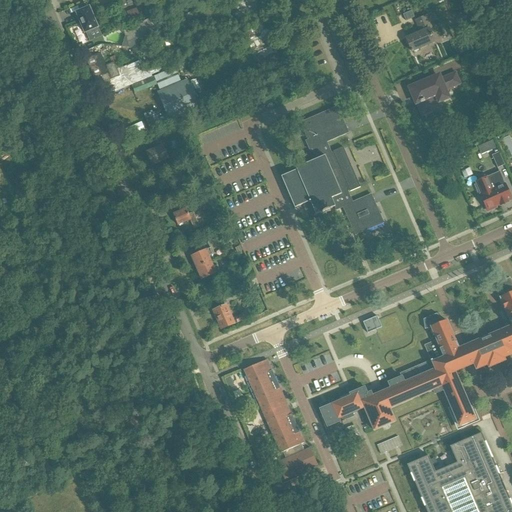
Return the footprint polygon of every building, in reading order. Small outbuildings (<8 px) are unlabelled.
[(142,12),(145,18),(163,12),(160,5),(142,12)] [(99,28),(90,6),(76,12),(85,34),(99,28)] [(127,12),(131,23),(143,19),(139,8),(127,12)] [(412,52),(434,43),(429,32),(431,32),(428,23),(430,22),(428,16),(414,21),(419,33),(406,38),(412,52)] [(103,97),(148,78),(141,60),(117,69),(114,62),(106,66),(101,53),(86,58),(103,97)] [(175,69),(154,77),(160,89),(180,81),(175,69)] [(416,103),(417,103),(422,114),(424,113),(425,114),(431,112),(430,111),(432,110),(430,105),(441,101),(442,102),(447,100),(446,99),(448,98),(445,91),(461,84),(456,72),(440,79),(439,76),(410,89),(411,91),(409,91),(414,102),(416,101),(416,103)] [(153,77),(132,86),(135,93),(156,84),(153,77)] [(170,121),(200,109),(188,80),(158,93),(170,121)] [(294,209),(302,205),(309,223),(318,220),(316,215),(320,213),(322,216),(330,213),(329,209),(334,207),(335,211),(342,208),(353,235),(382,223),(370,195),(351,203),(347,193),(359,188),(342,148),(331,153),(326,143),(349,134),(337,107),(299,123),(307,140),(304,141),(308,151),(310,150),(315,160),(295,169),(295,170),(280,177),(294,209)] [(161,147),(157,139),(151,142),(155,150),(146,154),(152,167),(167,160),(161,147)] [(483,144),(487,152),(497,148),(494,140),(483,144)] [(498,168),(505,165),(499,152),(492,156),(498,168)] [(481,195),(488,212),(496,208),(495,207),(500,205),(508,202),(508,201),(511,200),(499,172),(476,183),(477,185),(475,186),(478,193),(481,193),(481,195)] [(179,192),(181,198),(190,195),(187,188),(179,192)] [(189,215),(186,209),(173,215),(177,227),(190,221),(194,230),(199,228),(193,213),(189,215)] [(195,269),(211,262),(209,257),(212,255),(210,248),(190,257),(195,269)] [(211,262),(195,269),(200,281),(220,272),(217,266),(214,267),(211,262)] [(511,288),(511,287),(511,281),(509,278),(496,283),(497,293),(503,292),(503,294),(502,295),(498,298),(510,326),(507,327),(462,347),(458,348),(446,321),(443,322),(437,314),(424,320),(425,329),(429,328),(431,328),(432,329),(431,331),(432,334),(434,335),(437,342),(431,344),(430,343),(424,345),(431,361),(400,374),(402,377),(389,383),(391,389),(380,393),(372,396),(371,393),(370,393),(367,394),(365,388),(349,395),(350,396),(350,397),(331,405),(329,406),(327,403),(322,405),(321,405),(322,409),(319,410),(326,428),(327,427),(339,422),(338,420),(337,418),(346,414),(355,410),(362,408),(373,431),(376,430),(395,421),(389,409),(421,395),(432,391),(434,396),(438,394),(443,392),(458,427),(475,419),(470,408),(454,373),(471,366),(472,365),(474,371),(486,366),(487,369),(505,361),(504,359),(511,355),(511,288)] [(251,280),(242,284),(240,285),(243,291),(254,287),(251,280)] [(225,306),(215,310),(223,329),(244,319),(242,315),(231,320),(225,306)] [(363,322),(368,333),(382,327),(377,316),(363,322)] [(302,452),(299,445),(304,443),(267,361),(244,371),(280,454),(283,453),(286,459),(277,463),(284,480),(318,466),(310,449),(302,452)] [(230,377),(225,380),(229,389),(234,386),(230,377)] [(428,456),(407,465),(427,511),(511,511),(511,503),(481,433),(450,446),(457,463),(435,472),(428,456)]
